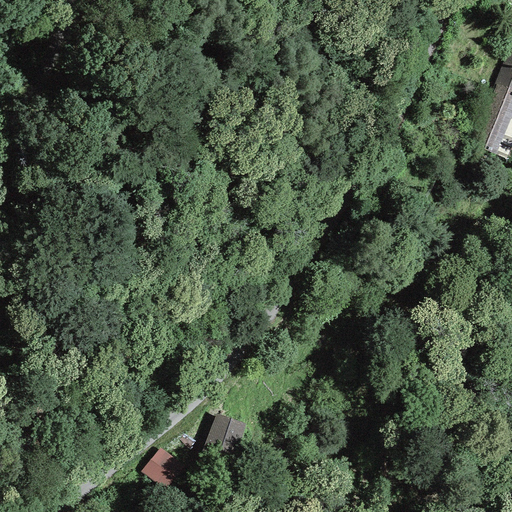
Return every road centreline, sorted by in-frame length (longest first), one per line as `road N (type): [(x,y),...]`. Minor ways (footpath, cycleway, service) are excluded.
road 1 (track): [(53,511),(229,364),(319,238),(458,0)]
road 2 (track): [(75,0),(0,168)]
